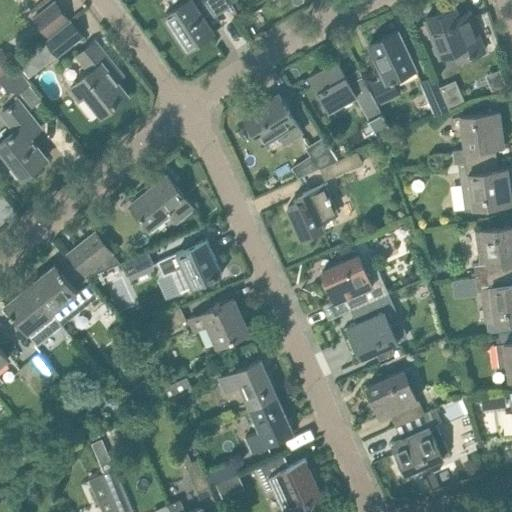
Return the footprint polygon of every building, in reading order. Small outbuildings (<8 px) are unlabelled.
[(170,0),(175,7),(164,14),(186,48),(213,31),(212,30),(205,19),(213,14),(227,5),(224,0),(170,0)] [(70,22),(55,1),(33,18),(49,38),(70,22)] [(427,22),(415,27),(420,41),(433,36),(440,55),(454,49),(458,60),(466,57),(484,50),(469,11),(459,15),(455,6),(425,17),(427,22)] [(47,40),(47,41),(18,64),(27,77),(57,53),(58,54),(83,35),(71,21),(70,22),(49,38),(47,40)] [(375,67),(379,74),(380,78),(371,82),(380,103),(400,94),(392,77),(415,67),(397,29),(369,42),(380,65),(375,67)] [(108,71),(115,65),(95,40),(76,55),(89,72),(71,86),(79,97),(85,93),(102,114),(117,102),(116,101),(122,96),(123,97),(127,94),(108,71)] [(4,50),(0,52),(0,75),(15,64),(4,50)] [(356,94),(347,77),(337,59),(309,75),(328,109),(356,94)] [(0,82),(6,90),(20,92),(31,83),(16,64),(0,76),(0,82)] [(361,74),(349,81),(356,94),(362,105),(380,139),(394,134),(375,98),(361,74)] [(449,109),(433,74),(420,80),(435,115),(449,109)] [(449,105),(464,99),(457,82),(442,88),(449,105)] [(302,130),(278,93),(244,114),(261,141),(278,131),(285,141),(302,130)] [(24,130),(35,121),(18,99),(0,113),(14,131),(0,141),(0,147),(23,177),(46,158),(24,130)] [(499,109),(479,112),(459,115),(464,148),(452,149),(453,151),(444,152),(446,163),(496,157),(494,145),(504,143),(499,109)] [(319,168),(319,167),(338,158),(323,136),(305,147),(319,168)] [(338,158),(319,167),(325,179),(362,162),(357,150),(338,158)] [(458,170),(460,183),(464,207),(511,201),(507,167),(497,168),(496,157),(446,163),(448,172),(458,170)] [(130,202),(148,226),(169,209),(177,219),(192,206),(166,174),(130,202)] [(301,238),(324,227),(320,219),(336,213),(323,184),(302,193),(305,198),(287,207),(301,238)] [(511,224),(482,229),(474,230),(479,261),(473,262),(475,276),(511,270),(511,224)] [(114,264),(120,261),(111,251),(95,231),(68,252),(87,276),(114,264)] [(207,238),(188,246),(158,260),(164,274),(172,271),(181,291),(222,272),(207,238)] [(126,274),(126,275),(154,262),(148,249),(120,261),(114,264),(120,277),(126,274)] [(373,271),(364,250),(322,269),(335,300),(345,296),(350,309),(388,292),(378,269),(373,271)] [(55,263),(30,283),(62,323),(72,315),(88,303),(94,310),(102,303),(95,295),(98,292),(90,282),(77,291),(55,263)] [(511,270),(475,276),(477,290),(480,290),(484,321),(511,317),(511,270)] [(30,283),(5,303),(17,319),(27,331),(37,343),(51,332),(62,323),(30,283)] [(361,357),(379,349),(405,337),(396,316),(388,319),(378,297),(389,292),(388,292),(350,309),(356,322),(347,326),(361,357)] [(233,297),(215,306),(189,317),(194,329),(207,323),(217,344),(248,330),(233,297)] [(187,319),(181,306),(156,317),(162,331),(187,319)] [(511,329),(495,332),(496,343),(495,343),(499,366),(506,365),(510,388),(511,387),(511,329)] [(30,360),(48,383),(59,375),(40,351),(30,360)] [(260,357),(242,365),(218,376),(225,391),(239,385),(249,407),(277,394),(260,357)] [(38,392),(48,383),(30,360),(19,368),(38,392)] [(435,406),(423,411),(413,388),(420,385),(411,365),(367,385),(381,416),(390,412),(395,424),(435,406)] [(187,375),(159,387),(165,401),(193,388),(187,375)] [(277,394),(249,407),(259,429),(245,435),(252,451),(294,432),(277,394)] [(401,437),(392,441),(406,472),(443,457),(443,456),(449,453),(435,422),(429,409),(395,424),(401,437)] [(100,438),(91,442),(104,470),(112,466),(100,438)] [(283,452),(254,465),(266,490),(274,487),(285,510),(321,494),(305,457),(289,464),(283,452)] [(210,485),(204,472),(198,458),(184,464),(196,491),(210,485)] [(204,472),(210,485),(237,472),(231,460),(204,472)] [(101,473),(118,511),(126,511),(133,509),(114,467),(101,473)] [(118,511),(101,473),(89,478),(103,511),(118,511)] [(205,511),(203,505),(187,511),(185,511),(179,498),(167,503),(170,511),(205,511)] [(170,511),(167,503),(155,509),(156,511),(170,511)]
